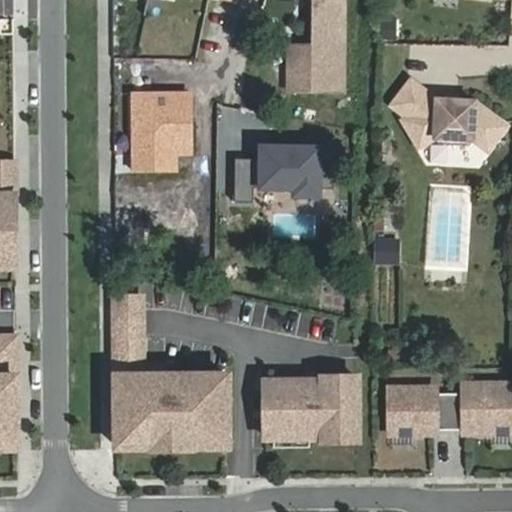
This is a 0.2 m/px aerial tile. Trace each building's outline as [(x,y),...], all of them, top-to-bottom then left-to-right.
[(351,0),(321,0),(321,34),(316,40),(316,67),(298,66),(298,92),(342,93),(344,36),(351,36),(351,0)] [(397,23),(382,22),(382,47),(397,47),(397,23)] [(411,85),(391,110),(407,122),(402,125),(418,153),(434,143),(473,145),(488,157),(507,131),(475,107),(460,106),(449,105),(437,105),(411,85)] [(191,96),(135,97),(136,171),(177,170),(177,155),(192,155),(191,96)] [(337,149),(265,149),(264,161),(239,161),(238,204),(256,204),(257,189),(298,190),(297,197),(322,197),(322,190),(337,190),(337,149)] [(16,166),(0,166),(0,191),(16,192),(16,166)] [(432,191),(427,268),(467,271),(472,193),(432,191)] [(0,256),(17,257),(16,198),(0,197),(0,256)] [(377,240),(377,265),(404,266),(404,241),(377,240)] [(0,256),(0,269),(17,269),(17,257),(0,256)] [(117,316),(118,362),(143,361),(143,299),(117,299),(117,316)] [(143,367),(118,368),(118,436),(138,436),(138,449),(156,448),(156,440),(192,440),(192,448),(210,448),(210,436),(230,436),(229,376),(195,377),(195,379),(152,379),(152,377),(143,377),(143,367)] [(0,437),(18,437),(18,378),(0,378),(0,437)] [(279,384),(267,384),(267,439),(275,439),(311,439),(326,439),(326,433),(359,432),(359,379),(323,380),(323,383),(315,383),(315,392),(323,392),(323,399),(279,399),(279,384)] [(511,432),(511,384),(467,385),(467,393),(452,394),(453,430),(467,430),(467,432),(511,432)] [(438,389),(393,389),(393,433),(438,433),(438,430),(453,430),(452,394),(438,394),(438,389)] [(326,439),(326,443),(359,442),(359,432),(326,433),(326,439)] [(118,436),(118,449),(138,449),(138,436),(118,436)] [(230,436),(210,436),(210,448),(230,448),(230,436)] [(0,437),(0,449),(18,449),(18,437),(0,437)] [(311,439),(275,439),(275,449),(311,449),(311,439)] [(192,440),(156,440),(156,448),(192,448),(192,440)]
